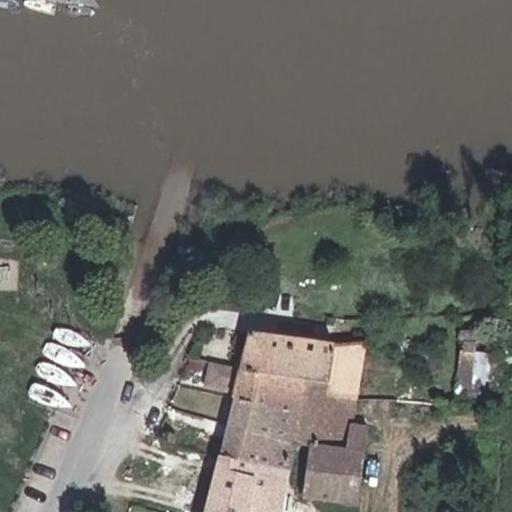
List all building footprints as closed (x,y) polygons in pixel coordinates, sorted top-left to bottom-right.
[(318,382),(337,385),(347,346),(261,335),(254,371),(318,382)] [(373,430),(357,428),(373,345),(347,346),(337,385),(343,385),(328,443),(322,444),(310,498),(365,506),(373,430)] [(473,396),(502,395),(502,353),(473,353),(473,396)] [(311,411),(318,382),(254,371),(224,366),(220,386),(250,392),(248,399),(311,411)] [(322,444),(328,443),(343,385),(337,385),(318,382),(311,411),(304,439),(322,444)] [(298,465),(304,439),(311,411),(248,399),(233,453),(298,465)] [(171,438),(187,442),(189,433),(173,430),(171,438)] [(255,511),(260,486),(292,490),(298,465),(233,453),(225,481),(216,511),(255,511)] [(288,511),(292,490),(260,486),(255,511),(288,511)]
